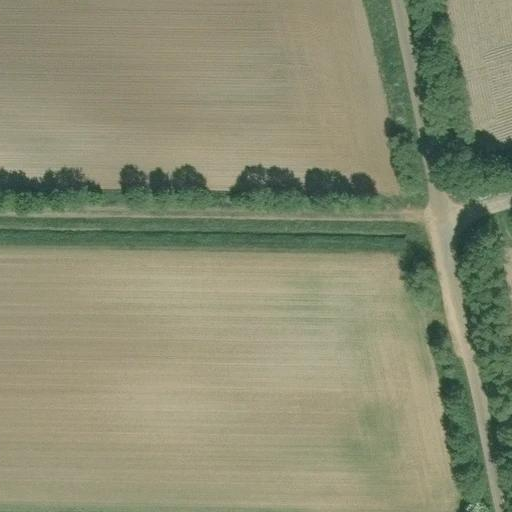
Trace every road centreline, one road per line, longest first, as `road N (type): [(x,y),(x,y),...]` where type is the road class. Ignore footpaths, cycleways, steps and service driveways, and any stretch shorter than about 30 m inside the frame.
road 1 (track): [(440,218),(0,209)]
road 2 (unclassified): [(503,511),(440,218)]
road 3 (unclassified): [(440,218),(395,0)]
